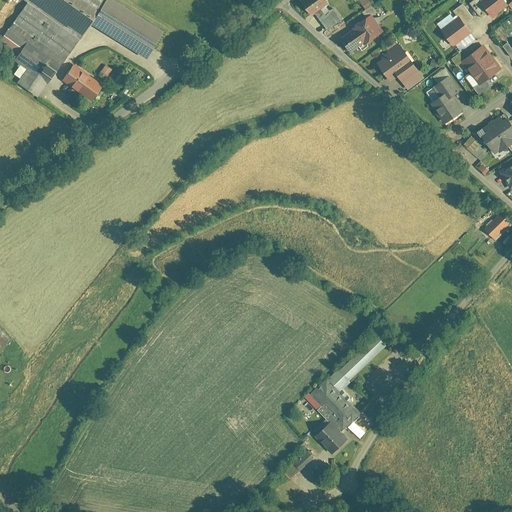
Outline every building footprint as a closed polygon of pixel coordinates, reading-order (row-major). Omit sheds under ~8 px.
[(100,0),(21,0),(21,1),(26,4),(78,40),(87,26),(141,61),(160,31),(110,0),(101,0),(100,0)] [(307,16),(326,3),(324,0),(301,0),(296,4),(307,16)] [(508,2),(506,0),(478,0),(476,1),(490,15),(508,2)] [(26,4),(6,32),(23,44),(54,65),(58,68),(78,40),(26,4)] [(350,54),(384,30),(371,13),(336,38),(350,54)] [(450,44),(470,30),(461,14),(438,29),(450,44)] [(23,44),(12,59),(26,69),(13,87),(31,99),(54,65),(23,44)] [(480,83),(500,68),(482,45),(462,59),(480,83)] [(405,87),(423,76),(399,47),(375,64),(389,82),(395,78),(405,87)] [(72,66),(61,83),(89,102),(100,85),(72,66)] [(443,121),(462,110),(454,98),(463,94),(451,76),(431,87),(437,95),(429,100),(443,121)] [(494,152),(511,139),(511,123),(506,114),(480,132),(494,152)] [(511,161),(496,171),(509,189),(511,187),(511,161)] [(511,222),(503,213),(484,228),(492,237),(511,222)] [(361,412),(341,391),(385,349),(373,337),(310,397),(342,430),(361,412)] [(327,424),(312,439),(330,458),(345,442),(327,424)]
